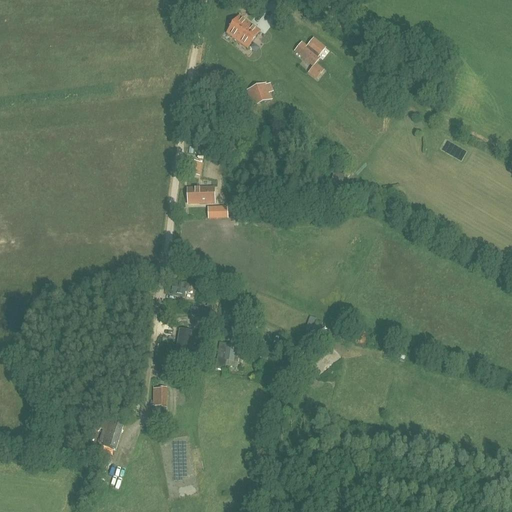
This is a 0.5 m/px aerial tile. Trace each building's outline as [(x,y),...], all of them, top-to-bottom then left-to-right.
[(239,16),(226,34),(247,50),(261,32),(239,16)] [(294,51),(311,66),(317,59),(313,56),(321,47),(313,40),(305,49),(304,48),(299,45),(294,51)] [(323,57),(328,51),(323,48),(319,54),(323,57)] [(247,91),(253,107),(272,101),(269,93),(273,92),(270,84),(266,86),(266,84),(247,91)] [(188,162),(187,176),(197,176),(199,162),(188,162)] [(188,190),(188,202),(200,202),(200,204),(215,204),(215,190),(208,191),(208,189),(188,190)] [(227,207),(208,208),(208,220),(228,219),(227,207)] [(185,293),(190,294),(192,286),(186,285),(175,282),(172,296),(184,298),(185,293)] [(323,324),(316,322),(317,320),(310,317),(305,330),(312,333),(318,335),(323,324)] [(192,334),(176,331),(172,358),(184,360),(184,358),(193,359),(193,362),(200,363),(205,336),(198,335),(197,337),(191,337),(192,334)] [(300,341),(298,346),(293,355),(302,359),(302,360),(308,363),(313,353),(307,350),(310,346),(300,341)] [(219,344),(215,370),(224,371),(226,361),(238,363),(241,347),(219,344)] [(311,372),(308,367),(307,367),(304,362),(299,365),(303,370),(302,371),(305,376),(311,372)] [(153,390),(153,407),(153,408),(167,408),(167,390),(153,390)] [(125,396),(117,409),(123,413),(131,400),(125,396)] [(100,429),(103,430),(108,432),(103,445),(115,449),(123,425),(110,421),(110,420),(104,418),(100,429)] [(78,455),(95,461),(99,448),(82,443),(78,455)]
